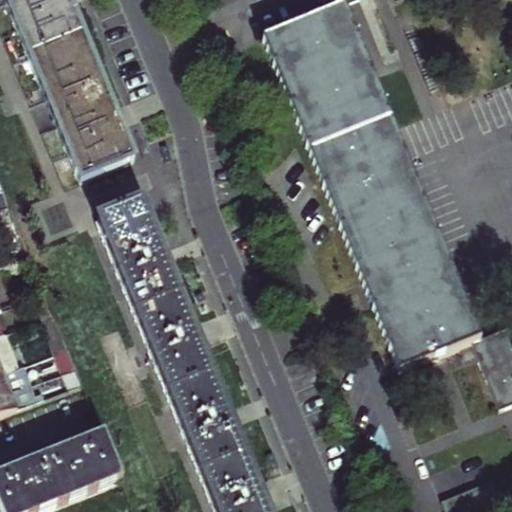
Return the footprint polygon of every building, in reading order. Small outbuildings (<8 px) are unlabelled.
[(9,0),(82,181),(134,160),(70,0),(9,0)] [(511,327),(481,340),(440,240),(344,6),(359,0),(319,0),(325,15),(263,40),(400,374),(470,345),(497,410),(511,403),(511,327)] [(264,511),(141,204),(99,220),(215,511),(264,511)] [(36,297),(49,292),(35,257),(22,261),(36,297)] [(49,292),(36,297),(46,321),(58,316),(49,292)] [(52,338),(65,333),(58,316),(46,321),(52,338)] [(0,339),(0,358),(9,355),(5,344),(21,338),(19,332),(0,339)] [(56,356),(71,350),(65,333),(52,338),(49,339),(56,356)] [(9,355),(0,358),(0,378),(16,372),(12,362),(16,361),(14,353),(9,355)] [(78,368),(63,374),(70,391),(85,386),(78,368)] [(0,378),(0,399),(23,390),(18,380),(24,378),(21,370),(16,372),(0,378)] [(0,419),(30,407),(26,397),(30,395),(27,388),(23,390),(0,399),(0,419)] [(0,477),(0,511),(47,511),(124,482),(105,434),(0,477)] [(491,480),(439,501),(443,511),(497,511),(503,510),(491,480)]
